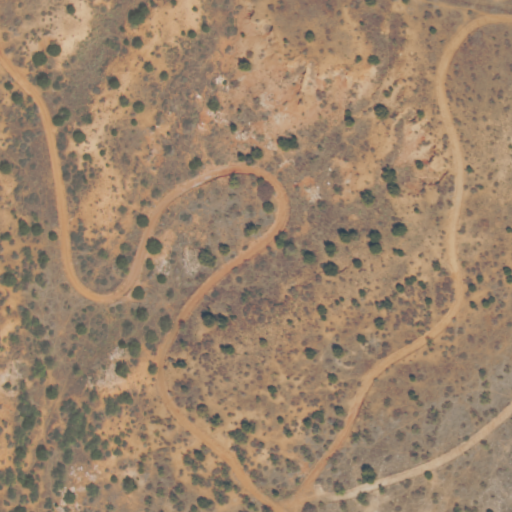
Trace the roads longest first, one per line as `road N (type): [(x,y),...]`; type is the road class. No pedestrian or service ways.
road 1 (track): [(286,508),(245,480),(158,394),(165,347),(225,265),(275,232),(280,188),(242,169),(166,199),(132,274),(110,301),(75,273),(45,106),(0,47)]
road 2 (track): [(511,18),(494,15),(445,54),(456,297),(369,378),(286,508),(417,470),(511,407)]
